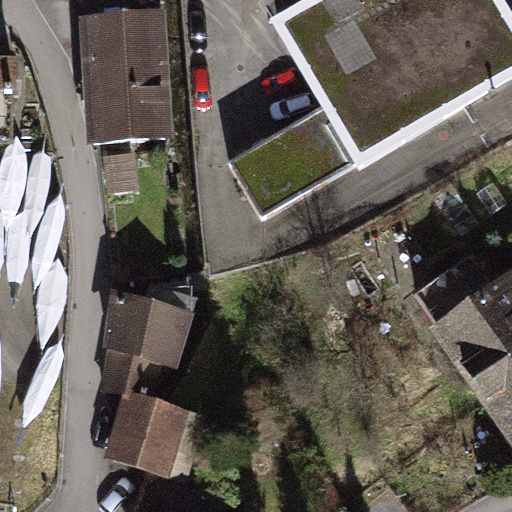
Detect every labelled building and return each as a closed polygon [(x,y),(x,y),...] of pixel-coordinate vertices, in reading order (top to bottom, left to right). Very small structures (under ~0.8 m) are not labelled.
[(326,0),(327,1),(282,29),(338,118),(235,182),(267,233),(511,79),(511,6),(508,0),(326,0)] [(168,18),(85,26),(98,150),(181,142),(168,18)] [(18,66),(0,65),(0,99),(18,100),(18,66)] [(472,262),(403,310),(511,466),(511,279),(493,293),(472,262)] [(209,302),(121,293),(113,471),(190,492),(206,423),(168,406),(171,377),(187,377),(209,302)]
